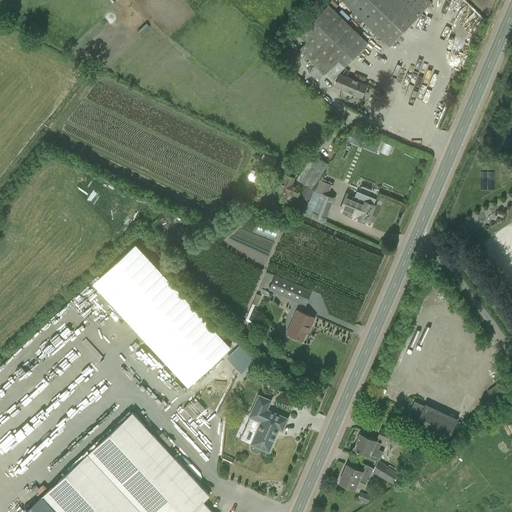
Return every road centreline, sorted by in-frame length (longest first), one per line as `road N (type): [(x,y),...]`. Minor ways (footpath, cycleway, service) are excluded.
road 1 (primary): [(296,511),(412,243)]
road 2 (primary): [(412,243),(511,11)]
road 3 (unclassified): [(412,243),(438,255),(511,352)]
